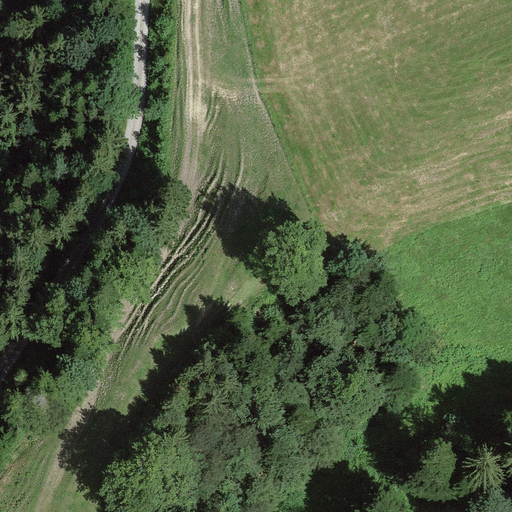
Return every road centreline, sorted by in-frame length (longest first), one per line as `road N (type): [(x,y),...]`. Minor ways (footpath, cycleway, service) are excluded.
road 1 (track): [(45,506),(108,332),(186,207),(199,149),(202,0)]
road 2 (track): [(0,386),(127,155),(141,0)]
road 3 (track): [(310,511),(329,482),(389,432),(511,394)]
